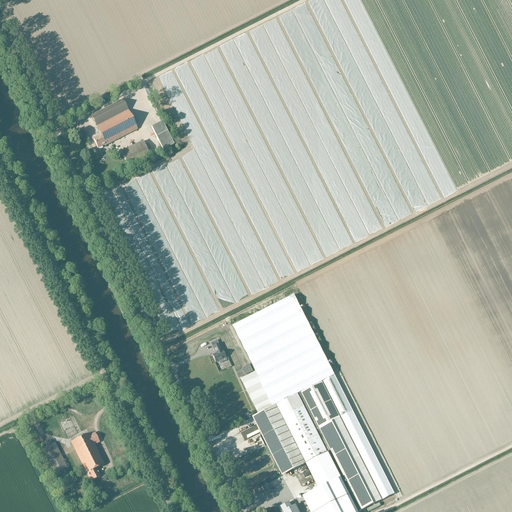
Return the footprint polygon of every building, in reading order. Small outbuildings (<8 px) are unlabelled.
[(157,96),(173,126),(196,114),(180,84),(157,96)] [(139,100),(145,121),(153,119),(146,97),(139,100)] [(93,140),(98,148),(105,144),(105,145),(137,129),(122,100),(91,116),(96,127),(101,136),(93,140)] [(167,132),(162,122),(151,127),(156,137),(167,132)] [(174,145),(167,132),(156,137),(163,151),(174,145)] [(121,152),(129,168),(151,157),(143,141),(121,152)] [(296,295),(234,326),(256,371),(242,379),(260,414),(262,413),(298,395),(323,382),(382,501),(395,494),(296,295)] [(215,354),(212,355),(215,363),(219,361),(220,364),(223,362),(222,360),(226,358),(222,351),(221,351),(218,344),(212,347),(215,354)] [(249,364),(246,366),(248,370),(244,372),(245,375),(253,371),(249,364)] [(254,417),(253,418),(282,476),(304,466),(306,465),(319,489),(304,496),(312,511),(359,511),(382,501),(323,382),(298,395),(262,413),(260,414),(254,417)] [(247,424),(234,430),(236,433),(248,427),(247,424)] [(94,445),(99,442),(95,433),(89,435),(89,434),(71,443),(88,478),(90,477),(92,481),(100,477),(96,469),(104,465),(94,445)] [(28,443),(30,447),(35,444),(36,446),(43,442),(40,436),(33,440),(28,443)] [(42,449),(55,475),(67,468),(55,443),(42,449)] [(289,502),(280,507),(282,511),(299,511),(296,505),(292,507),(290,503),(289,502)]
